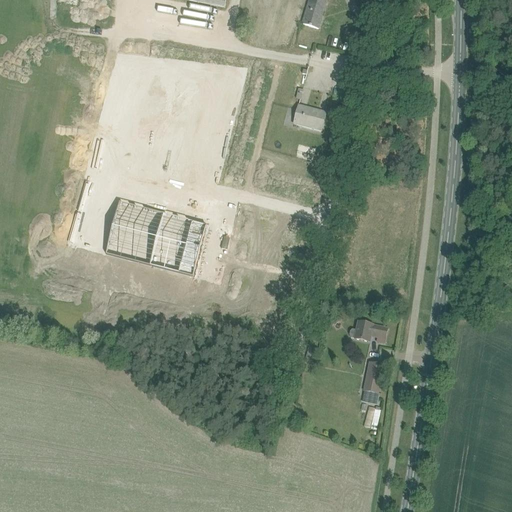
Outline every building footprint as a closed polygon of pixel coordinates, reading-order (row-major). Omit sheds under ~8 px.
[(185,0),(226,8),(227,0),(185,0)] [(310,0),(303,25),(310,27),(319,30),(327,0),(310,0)] [(153,81),(154,71),(119,66),(103,158),(102,164),(116,166),(115,170),(121,171),(120,174),(125,175),(141,79),(153,81)] [(294,125),(323,132),(327,114),(299,106),(294,125)] [(122,204),(108,256),(195,279),(209,227),(122,204)] [(351,339),(356,340),(371,343),(372,336),(387,339),(389,329),(375,326),(375,325),(359,322),(357,331),(352,330),(350,332),(349,336),(351,339)] [(357,390),(354,404),(376,408),(385,366),(370,363),(365,392),(357,390)] [(314,366),(311,383),(338,389),(342,371),(314,366)] [(367,407),(365,424),(378,426),(380,409),(367,407)]
